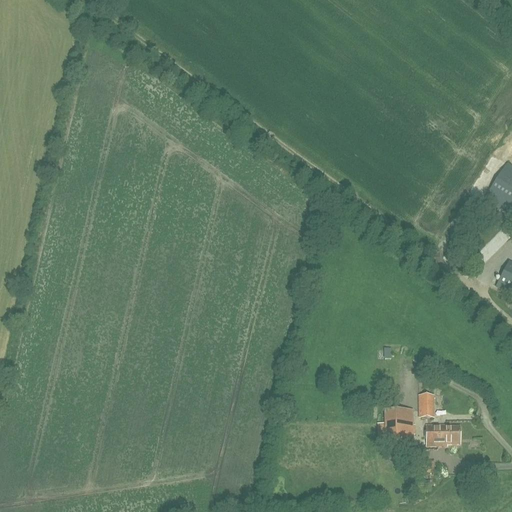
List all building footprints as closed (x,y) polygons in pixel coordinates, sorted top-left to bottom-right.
[(511,218),(511,167),(507,164),(484,200),(511,218)] [(483,266),(511,238),(490,216),(486,220),(488,223),(464,247),(483,266)] [(511,265),(508,264),(495,288),(511,296),(511,265)] [(419,419),(433,419),(433,397),(419,397),(419,419)] [(412,444),(413,444),(412,411),(386,411),(385,411),(385,444),(412,444)] [(446,447),(446,446),(460,446),(460,428),(446,428),(446,427),(426,427),(427,448),(446,447)] [(392,464),(400,464),(400,455),(392,455),(392,464)] [(413,462),(413,475),(433,475),(433,462),(413,462)]
